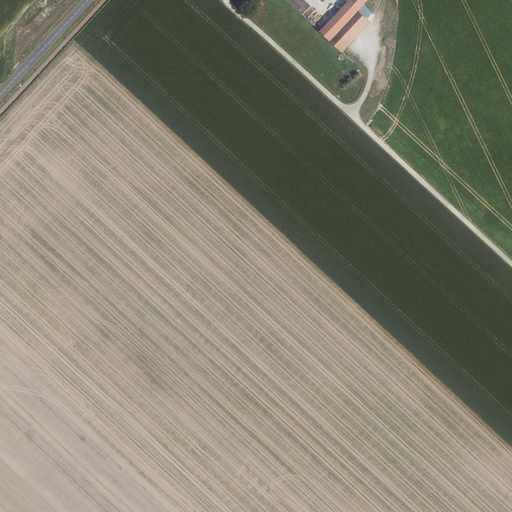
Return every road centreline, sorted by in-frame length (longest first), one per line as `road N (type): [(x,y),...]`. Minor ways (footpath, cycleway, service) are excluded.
road 1 (track): [(355,118),(511,265)]
road 2 (track): [(225,0),(355,118)]
road 3 (primary): [(0,95),(89,0)]
